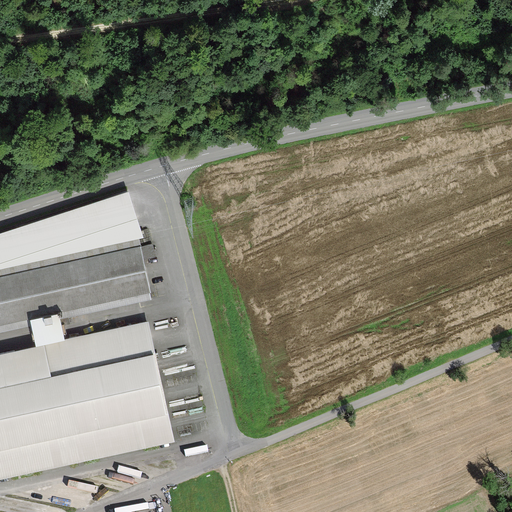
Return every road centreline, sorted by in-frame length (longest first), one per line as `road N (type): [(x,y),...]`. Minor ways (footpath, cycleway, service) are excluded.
road 1 (unclassified): [(163,164),(230,451),(511,340)]
road 2 (residential): [(163,164),(511,84)]
road 3 (track): [(0,41),(266,0)]
road 4 (residential): [(0,215),(163,164)]
